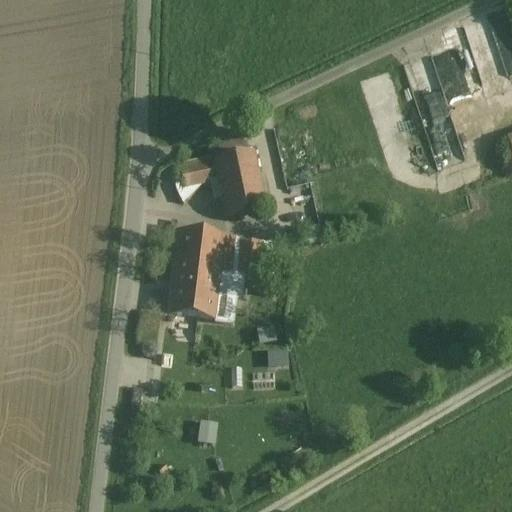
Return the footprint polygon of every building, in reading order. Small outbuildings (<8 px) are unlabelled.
[(511,134),(499,139),(510,174),(511,173),(511,134)] [(252,156),(181,171),(185,191),(217,184),(224,219),(264,211),(252,156)] [(238,244),(177,235),(173,263),(223,269),(224,256),(236,258),(238,244)] [(234,277),(236,258),(224,256),(223,269),(222,275),(234,277)] [(220,298),(222,275),(223,269),(173,263),(170,291),(171,292),(168,316),(214,321),(217,298),(220,298)]
